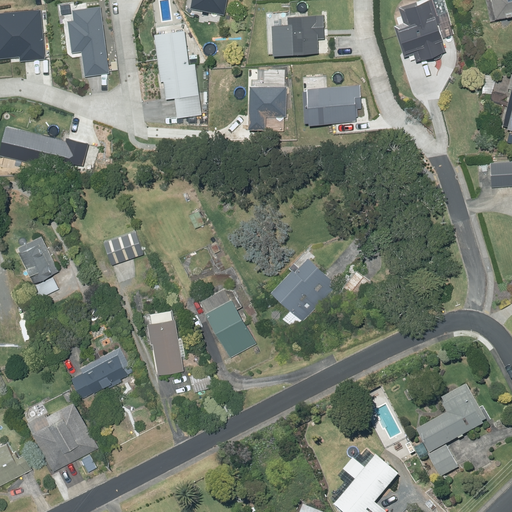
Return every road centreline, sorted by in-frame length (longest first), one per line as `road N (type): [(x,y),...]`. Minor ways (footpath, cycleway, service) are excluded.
road 1 (residential): [(69,511),(434,327),(470,319)]
road 2 (residential): [(126,0),(136,75),(122,118),(0,84)]
road 3 (residential): [(389,114),(440,170),(471,259),(470,319)]
